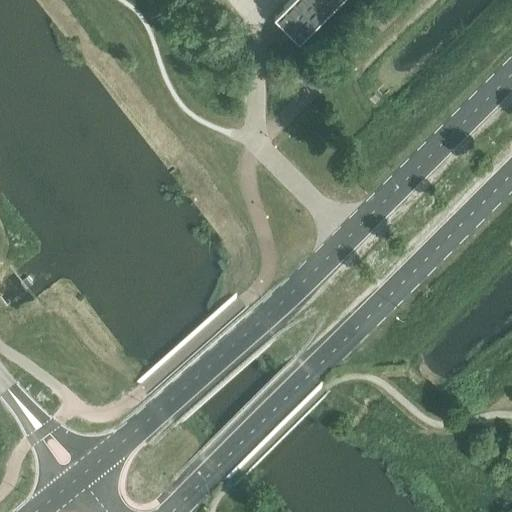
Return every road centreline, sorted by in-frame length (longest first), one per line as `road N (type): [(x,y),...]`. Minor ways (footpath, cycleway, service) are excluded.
road 1 (primary): [(166,511),(511,167)]
road 2 (primary): [(352,237),(90,480)]
road 3 (primary): [(511,74),(352,237)]
road 4 (residential): [(257,61),(256,147),(352,237)]
road 5 (residential): [(90,480),(0,381)]
